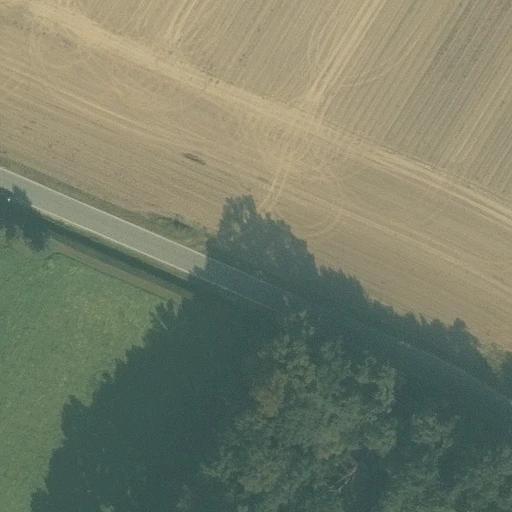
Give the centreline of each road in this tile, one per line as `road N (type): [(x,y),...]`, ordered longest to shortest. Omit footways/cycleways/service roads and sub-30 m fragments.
road 1 (unclassified): [(322,318),(0,181)]
road 2 (unclassified): [(322,318),(200,511)]
road 3 (unclassified): [(511,414),(322,318)]
